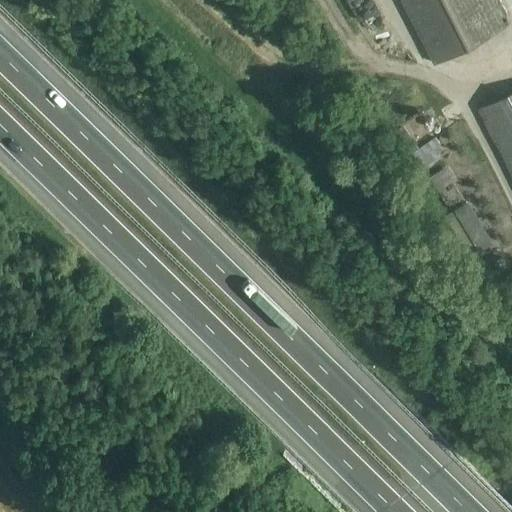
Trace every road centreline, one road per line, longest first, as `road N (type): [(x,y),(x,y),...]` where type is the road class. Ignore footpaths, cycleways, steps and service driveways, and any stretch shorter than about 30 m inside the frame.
road 1 (motorway): [(463,511),(0,57)]
road 2 (motorway): [(0,128),(390,511)]
road 3 (track): [(511,194),(466,106),(438,82),(360,52),(323,0)]
